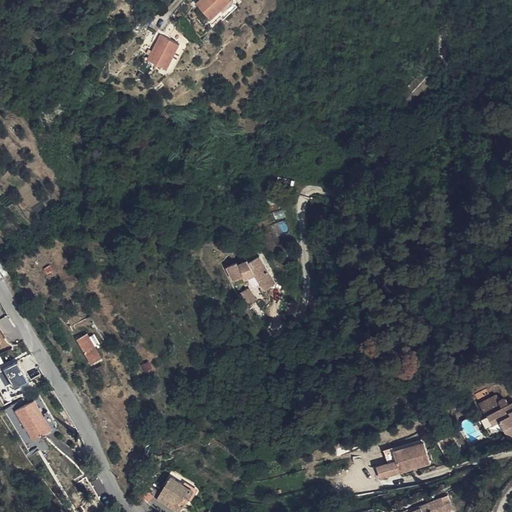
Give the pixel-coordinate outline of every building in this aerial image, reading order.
[(235,0),(234,0),(200,0),(198,2),(213,19),(235,0)] [(181,43),(162,34),(151,57),(169,67),(181,43)] [(412,79),(416,91),(431,86),(428,74),(412,79)] [(274,283),(258,256),(243,265),(242,263),(232,267),(230,264),(220,269),(226,282),(237,277),(240,283),(250,276),(260,293),(274,283)] [(103,359),(90,333),(80,338),(93,363),(103,359)] [(17,387),(31,379),(20,359),(6,367),(17,387)] [(37,398),(18,408),(35,440),(54,430),(37,398)] [(511,399),(483,410),(488,424),(498,419),(504,435),(511,432),(511,399)] [(488,424),(483,410),(477,413),(481,426),(488,424)] [(433,435),(442,457),(448,454),(443,442),(452,439),(447,429),(433,435)] [(428,444),(426,437),(392,448),(382,451),(387,468),(399,465),(396,454),(428,444)] [(434,465),(428,444),(396,454),(399,465),(374,472),(377,482),(402,474),(434,465)] [(188,484),(164,474),(156,493),(181,503),(188,484)] [(446,498),(440,486),(398,501),(402,510),(397,511),(425,511),(423,505),(446,498)] [(144,496),(133,491),(128,503),(140,507),(144,496)] [(181,503),(156,493),(153,500),(179,510),(181,503)] [(398,501),(397,498),(387,503),(390,511),(397,511),(402,510),(398,501)] [(451,511),(448,502),(431,510),(431,511),(451,511)]
